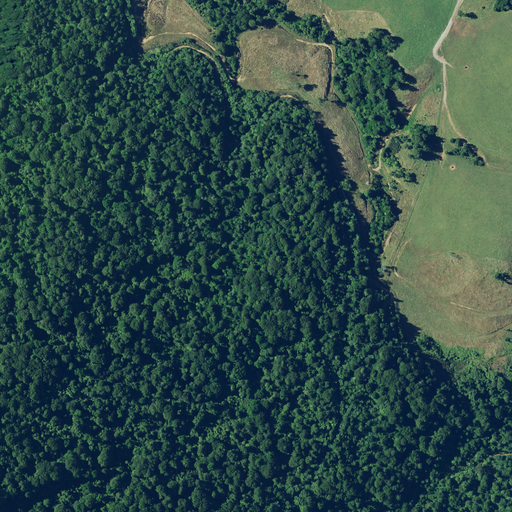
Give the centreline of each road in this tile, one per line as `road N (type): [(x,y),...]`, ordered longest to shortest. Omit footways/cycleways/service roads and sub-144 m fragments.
road 1 (track): [(120,0),(139,56),(151,59),(180,44),(207,54),(232,137),(280,97),(299,103),(385,293),(379,337),(343,382),(331,436),(281,511)]
road 2 (track): [(511,452),(470,474),(437,472),(447,409),(439,377),(398,343),(385,295)]
road 3 (track): [(314,126),(331,86),(329,0)]
